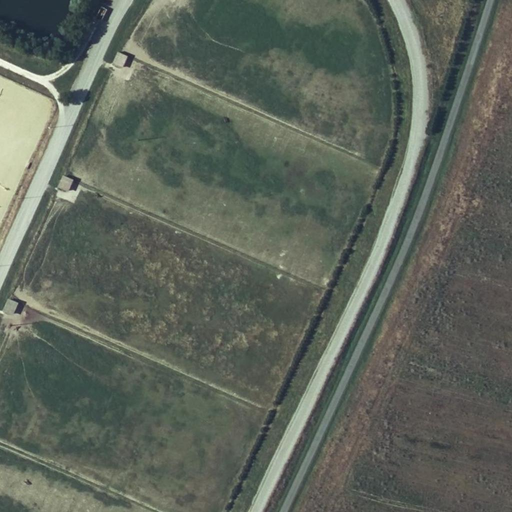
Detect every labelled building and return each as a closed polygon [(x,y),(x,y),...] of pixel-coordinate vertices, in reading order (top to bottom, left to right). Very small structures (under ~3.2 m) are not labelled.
[(111,64),(122,68),(127,56),(117,52),(111,64)] [(78,139),(75,146),(89,152),(92,145),(78,139)] [(57,187),(68,192),(73,180),(62,175),(57,187)] [(14,275),(11,282),(25,288),(28,281),(14,275)] [(7,298),(2,311),(12,315),(18,303),(7,298)]
